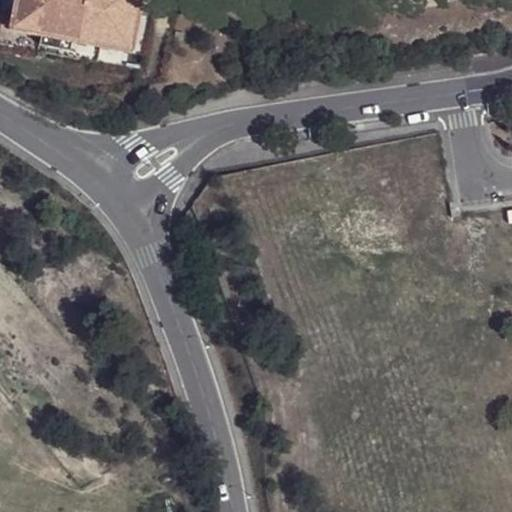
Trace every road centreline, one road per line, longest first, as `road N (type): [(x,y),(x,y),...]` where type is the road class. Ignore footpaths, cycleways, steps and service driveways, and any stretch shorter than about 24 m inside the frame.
road 1 (residential): [(140,230),(202,391),(235,511)]
road 2 (unclassified): [(218,126),(511,85)]
road 3 (unclassified): [(218,126),(67,151)]
road 4 (unclassified): [(140,230),(170,175),(218,126)]
